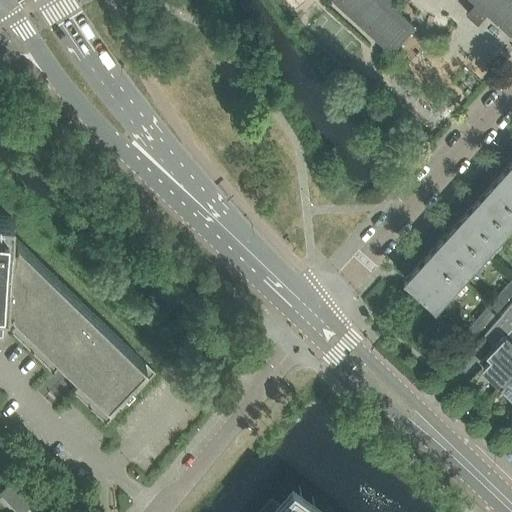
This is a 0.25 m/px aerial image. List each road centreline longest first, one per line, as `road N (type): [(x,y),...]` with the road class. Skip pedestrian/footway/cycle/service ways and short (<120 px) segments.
road 1 (residential): [(315,319),(511,100)]
road 2 (tertiary): [(315,319),(333,355),(501,511)]
road 3 (tertiary): [(511,496),(357,347),(315,319)]
road 4 (residential): [(162,511),(315,319)]
road 5 (tertiary): [(154,163),(315,319)]
road 6 (tertiary): [(0,3),(107,131),(154,163)]
road 7 (tertiary): [(154,163),(50,0)]
